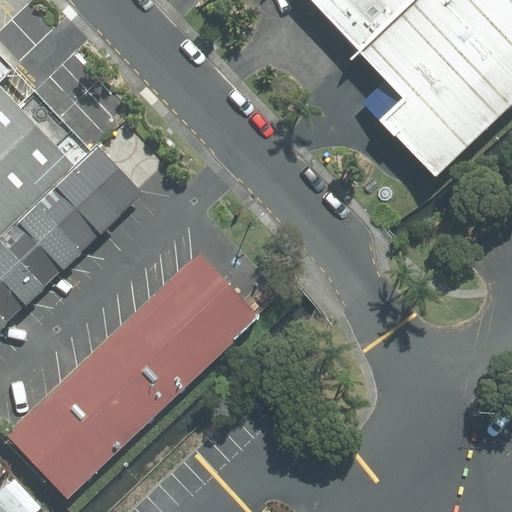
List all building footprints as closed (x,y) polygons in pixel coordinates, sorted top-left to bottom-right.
[(306,0),(361,58),(422,0),(306,0)] [(511,0),(428,0),(358,67),(377,88),(356,108),(363,117),(364,115),(379,133),(376,135),(391,152),(393,150),(431,193),(511,116),(511,0)] [(0,103),(0,242),(70,178),(0,103)] [(86,163),(70,178),(0,242),(0,332),(131,211),(86,163)] [(251,322),(184,251),(0,421),(0,442),(56,503),(251,322)]
